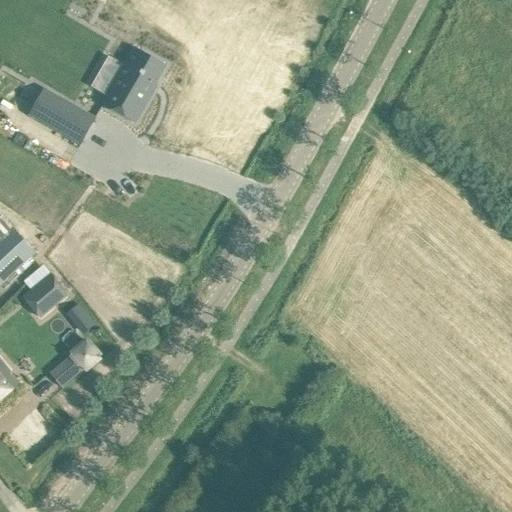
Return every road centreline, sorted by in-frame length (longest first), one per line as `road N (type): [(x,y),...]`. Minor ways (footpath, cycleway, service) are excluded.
road 1 (tertiary): [(194,318),(382,0)]
road 2 (tertiary): [(56,511),(194,318)]
